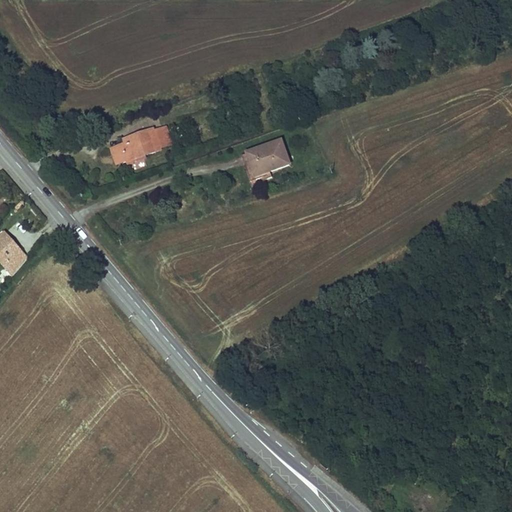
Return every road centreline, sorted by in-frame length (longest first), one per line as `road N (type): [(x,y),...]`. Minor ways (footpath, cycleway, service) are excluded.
road 1 (secondary): [(0,143),(258,439)]
road 2 (unknown): [(64,219),(117,190),(238,151)]
